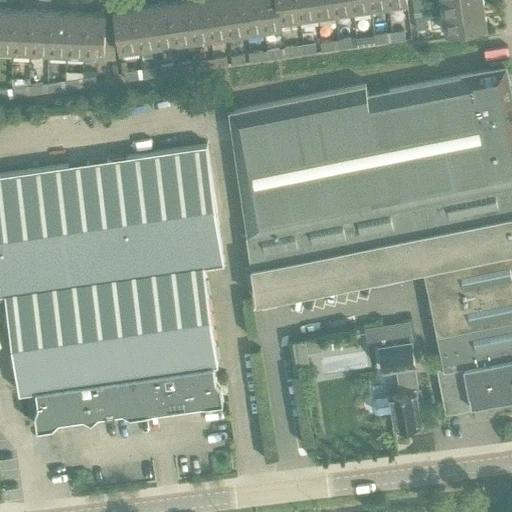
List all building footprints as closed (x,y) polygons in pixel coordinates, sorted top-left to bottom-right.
[(157,43),(175,41),(168,0),(164,0),(151,2),(157,43)] [(168,0),(175,41),(193,38),(187,0),(168,0)] [(187,0),(193,38),(211,35),(205,0),(187,0)] [(205,0),(211,35),(228,33),(223,0),(205,0)] [(223,0),(228,33),(246,30),(241,0),(223,0)] [(241,0),(246,30),(264,27),(260,0),(241,0)] [(283,25),(282,19),(278,0),(260,0),(264,27),(283,25)] [(278,0),(282,19),(300,16),(297,0),(278,0)] [(297,0),(300,16),(317,14),(315,0),(297,0)] [(315,0),(317,14),(335,11),(333,0),(315,0)] [(333,0),(335,11),(353,8),(351,0),(333,0)] [(351,0),(353,8),(371,6),(370,0),(351,0)] [(412,0),(414,11),(424,9),(423,0),(412,0)] [(484,5),(483,0),(441,0),(443,11),(484,5)] [(140,46),(157,43),(151,2),(133,5),(140,46)] [(121,49),(140,46),(133,5),(115,7),(121,49)] [(487,25),(485,6),(484,5),(443,11),(446,31),(487,25)] [(0,6),(0,48),(12,49),(14,7),(0,6)] [(14,7),(12,49),(13,49),(30,50),(32,8),(14,7)] [(32,8),(30,50),(48,51),(50,9),(32,8)] [(50,9),(48,51),(66,51),(69,10),(50,9)] [(69,10),(66,51),(85,52),(86,11),(69,10)] [(86,11),(85,52),(96,53),(97,53),(96,61),(104,62),(104,57),(115,57),(111,27),(105,26),(106,12),(86,11)] [(427,26),(425,14),(415,15),(417,28),(427,26)] [(406,38),(404,28),(391,30),(393,39),(406,38)] [(388,40),(387,30),(374,32),(375,42),(388,40)] [(370,43),(369,33),(356,35),(357,45),(370,43)] [(352,45),(351,36),(338,37),(339,47),(352,45)] [(335,48),(333,38),(320,40),(321,50),(335,48)] [(317,51),(315,41),(302,43),(303,52),(317,51)] [(299,54),(298,44),(285,45),(286,55),(299,54)] [(281,56),(279,46),(267,48),(268,58),(281,56)] [(264,59),(263,49),(250,51),(251,61),(264,59)] [(245,61),(244,51),(231,53),(232,63),(245,61)] [(228,64),(227,54),(214,56),(215,66),(228,64)] [(210,67),(209,57),(196,59),(197,68),(210,67)] [(191,60),(178,62),(179,71),(192,69),(191,60)] [(174,72),(173,62),(160,64),(161,74),(174,72)] [(260,102),(229,108),(248,234),(248,235),(511,183),(511,100),(505,64),(492,66),(367,91),(365,81),(260,102)] [(156,74),(155,65),(142,67),(143,76),(156,74)] [(124,70),(126,79),(139,77),(137,67),(124,70)] [(83,76),(84,85),(97,83),(96,74),(83,76)] [(65,78),(67,88),(80,86),(78,76),(65,78)] [(47,81),(49,90),(62,88),(61,79),(47,81)] [(30,83),(31,93),(44,91),(43,81),(30,83)] [(12,86),(13,96),(26,94),(25,84),(12,86)] [(0,88),(0,97),(9,96),(7,87),(0,88)] [(224,261),(207,142),(0,171),(0,292),(5,292),(19,390),(36,388),(38,402),(35,410),(38,425),(53,423),(60,418),(84,414),(92,417),(99,412),(123,409),(131,412),(223,399),(221,384),(216,378),(214,363),(216,363),(216,362),(218,362),(204,264),(224,261)] [(511,183),(248,235),(257,298),(423,265),(441,353),(444,366),(439,367),(447,409),(472,404),(472,402),(498,397),(511,394),(511,183)] [(415,366),(418,365),(412,337),(379,344),(383,370),(396,368),(400,390),(389,392),(389,393),(376,395),(373,397),(371,401),(372,408),(375,410),(378,412),(392,409),(395,425),(398,425),(398,428),(412,426),(411,422),(422,421),(418,402),(422,401),(420,386),(419,387),(415,366)] [(304,338),(290,340),(294,365),(308,363),(304,338)]
